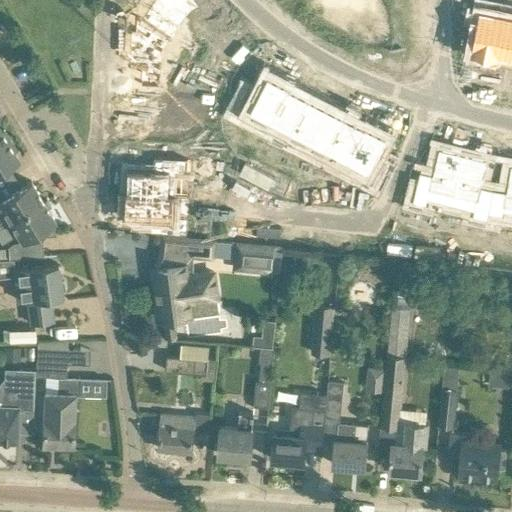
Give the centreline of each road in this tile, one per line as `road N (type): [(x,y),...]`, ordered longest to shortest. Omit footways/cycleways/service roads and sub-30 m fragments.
road 1 (residential): [(134,500),(119,346),(100,270),(110,0)]
road 2 (unknown): [(232,207),(374,224),(436,100)]
road 3 (residential): [(436,100),(349,75),(244,0)]
road 4 (residential): [(134,500),(0,494)]
road 5 (residential): [(261,511),(134,500)]
